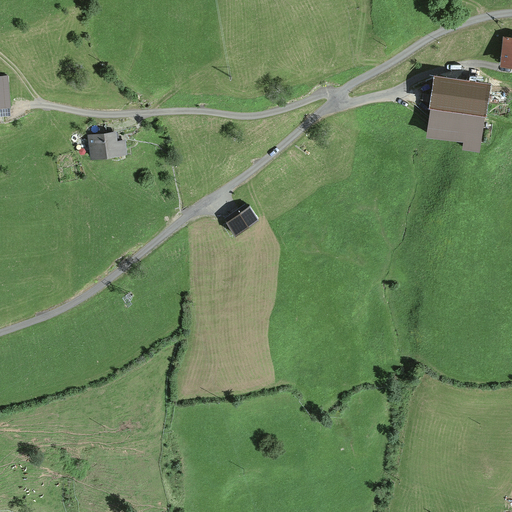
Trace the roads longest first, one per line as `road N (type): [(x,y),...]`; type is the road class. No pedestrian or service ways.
road 1 (unclassified): [(511,13),(433,35),(353,87),(89,294),(0,333)]
road 2 (track): [(343,96),(323,93),(265,114),(20,108)]
road 3 (track): [(333,104),(400,93),(463,63),(511,69)]
